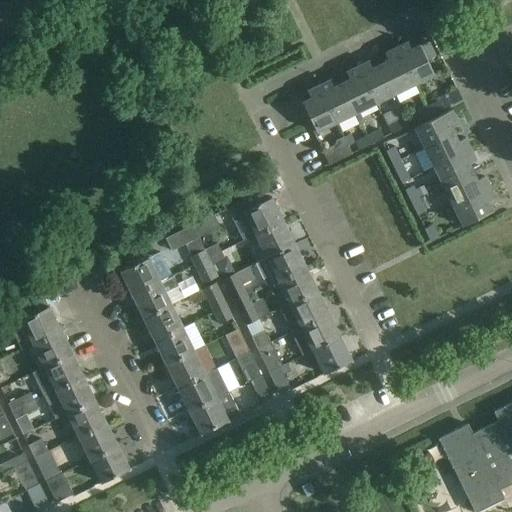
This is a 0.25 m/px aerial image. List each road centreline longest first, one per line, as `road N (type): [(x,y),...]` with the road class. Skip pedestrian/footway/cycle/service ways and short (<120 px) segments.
road 1 (residential): [(407,411),(255,106)]
road 2 (residential): [(187,511),(78,288)]
road 3 (residential): [(258,483),(407,411)]
road 4 (residential): [(511,161),(472,66),(511,36)]
